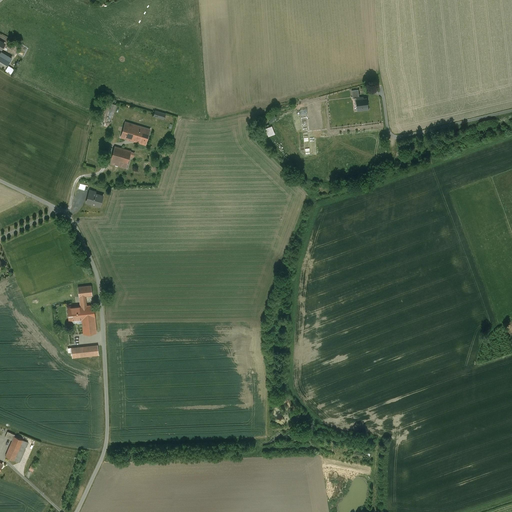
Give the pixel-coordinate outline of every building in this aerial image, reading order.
[(11,58),(1,52),(0,53),(0,61),(7,66),(11,58)] [(366,98),(359,99),(359,97),(354,98),(355,104),(356,104),(357,111),(368,109),(366,98)] [(318,107),(311,107),(310,107),(309,101),(303,101),(305,114),(312,114),(312,113),(315,113),(318,113),(318,107)] [(165,114),(155,111),(153,116),(164,119),(165,114)] [(139,127),(125,123),(121,137),(133,141),(134,137),(136,137),(139,127)] [(149,130),(139,127),(136,137),(134,137),(133,141),(145,144),(149,130)] [(131,151),(114,147),(110,163),(126,168),(131,151)] [(104,194),(89,190),(86,203),(100,207),(104,194)] [(91,285),(78,287),(79,297),(85,296),(92,295),(91,285)] [(93,305),(86,306),(85,296),(80,297),(81,307),(82,319),(84,334),(96,332),(93,305)] [(81,307),(68,308),(69,320),(82,319),(81,307)] [(98,345),(87,346),(88,353),(88,356),(99,355),(98,345)] [(87,346),(71,348),(72,355),(88,353),(87,346)] [(15,435),(9,432),(7,438),(12,440),(14,436),(15,435)] [(24,440),(14,436),(12,440),(5,457),(15,461),(24,440)] [(24,440),(15,461),(19,462),(28,442),(24,440)] [(9,470),(1,467),(0,469),(0,474),(6,477),(9,470)]
